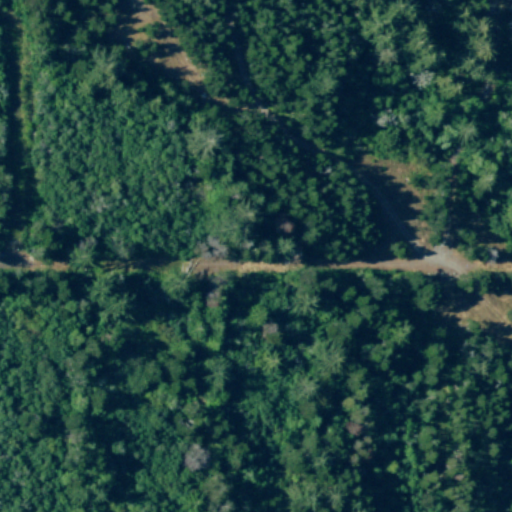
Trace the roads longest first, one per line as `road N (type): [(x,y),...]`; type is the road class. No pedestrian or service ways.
road 1 (residential): [(446,511),(447,220),(490,96),(490,0)]
road 2 (residential): [(511,268),(0,264)]
road 3 (residential): [(20,264),(20,0)]
road 4 (residential): [(206,511),(207,267)]
